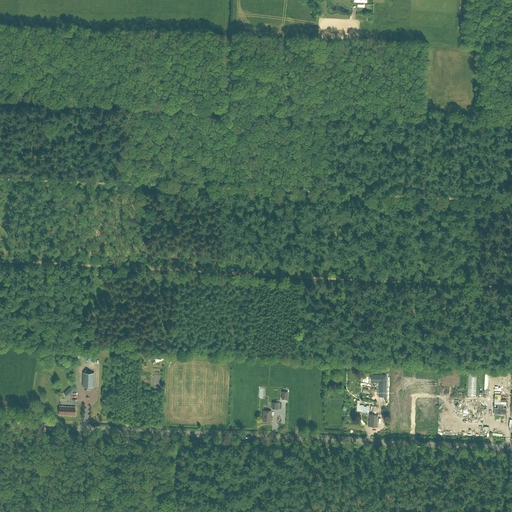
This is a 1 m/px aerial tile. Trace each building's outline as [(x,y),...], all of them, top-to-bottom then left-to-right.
[(383,8),(383,0),(367,0),(358,0),(358,8),(383,8)] [(93,387),(93,373),(84,373),(83,386),(93,387)] [(386,376),(372,375),(371,381),(379,381),(379,395),(385,396),(386,376)] [(360,411),(369,412),(369,407),(363,406),(363,405),(359,405),(360,400),(358,400),(357,405),(356,411),(360,411)] [(494,408),(494,414),(506,414),(506,408),(503,408),(503,405),(497,405),(497,408),(494,408)] [(59,415),(75,415),(75,407),(59,406),(59,415)] [(271,411),(263,410),(263,421),(271,421),(271,411)] [(369,414),(369,426),(377,426),(377,414),(369,414)]
